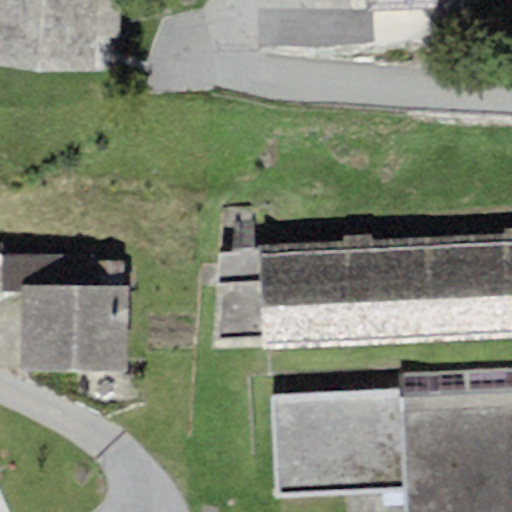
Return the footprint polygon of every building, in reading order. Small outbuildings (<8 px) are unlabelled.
[(95,39),(97,0),(0,0),(0,67),(93,73),(95,39)] [(121,0),(97,0),(95,39),(120,41),(121,0)] [(511,337),(511,236),(258,248),(262,349),(511,337)] [(0,300),(22,292),(22,286),(92,286),(92,256),(2,256),(0,256),(0,300)] [(92,286),(22,286),(22,292),(21,372),(129,372),(130,286),(92,286)] [(511,511),(511,369),(402,373),(402,391),(406,493),(407,511),(511,511)] [(406,493),(402,391),(271,396),(275,498),(406,493)]
